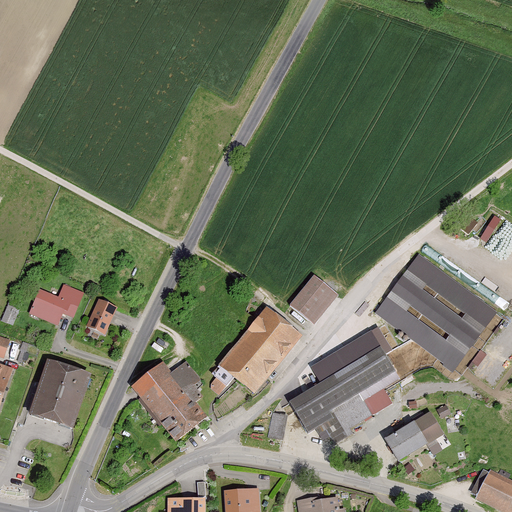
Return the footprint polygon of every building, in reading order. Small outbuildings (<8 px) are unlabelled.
[(313,276),(289,306),(315,326),(339,296),(313,276)] [(369,309),(399,329),(403,322),(417,331),(429,312),(416,303),(417,302),(413,299),(417,292),(393,277),(389,283),(386,282),(369,309)] [(84,294),(63,285),(58,298),(39,290),(29,314),(58,327),(63,315),(74,319),(84,294)] [(117,309),(98,300),(86,327),(105,336),(117,309)] [(302,338),(266,308),(211,375),(217,379),(209,389),(219,397),(233,379),(253,396),(302,338)] [(406,334),(385,321),(376,337),(397,349),(406,334)] [(372,332),(311,368),(321,384),(288,403),(307,435),(316,430),(325,445),(333,440),(336,446),(354,436),(350,430),(373,417),(364,402),(400,381),(372,332)] [(11,341),(0,337),(0,358),(5,360),(11,341)] [(90,375),(47,360),(28,414),(72,429),(90,375)] [(163,364),(132,387),(176,444),(208,420),(195,404),(203,398),(194,387),(201,382),(186,362),(171,374),(163,364)] [(0,402),(12,370),(0,365),(0,402)] [(385,439),(399,463),(427,447),(413,423),(385,439)] [(471,497),(501,511),(511,511),(511,481),(485,468),(471,497)] [(223,492),(224,511),(259,511),(258,490),(223,492)] [(320,498),(297,502),(299,511),(345,511),(345,509),(340,510),(337,497),(320,500),(320,498)] [(204,511),(205,499),(169,499),(168,511),(204,511)]
